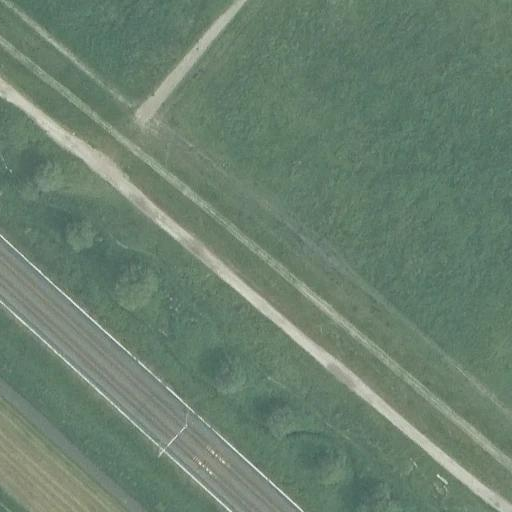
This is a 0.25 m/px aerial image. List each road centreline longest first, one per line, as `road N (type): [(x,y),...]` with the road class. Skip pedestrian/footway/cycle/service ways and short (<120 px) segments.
road 1 (track): [(0,81),(508,511)]
road 2 (track): [(100,166),(242,0)]
